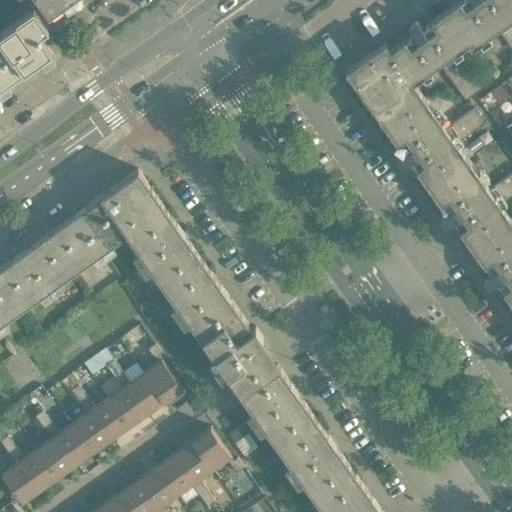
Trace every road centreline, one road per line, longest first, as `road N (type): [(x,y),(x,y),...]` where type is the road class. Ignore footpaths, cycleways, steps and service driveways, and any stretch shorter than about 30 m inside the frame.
road 1 (residential): [(195,165),(428,497)]
road 2 (residential): [(424,267),(276,60),(359,0)]
road 3 (tertiary): [(179,62),(363,317)]
road 4 (tertiary): [(382,297),(205,43)]
road 5 (residential): [(51,511),(233,381)]
road 6 (secondary): [(0,196),(179,62)]
road 7 (secondary): [(172,28),(0,156)]
road 8 (tertiary): [(493,455),(382,297)]
road 9 (tertiary): [(363,317),(472,469)]
road 10 (residential): [(0,126),(61,80),(96,21),(126,0)]
road 11 (residential): [(511,391),(424,267)]
road 12 (residential): [(0,234),(119,148)]
